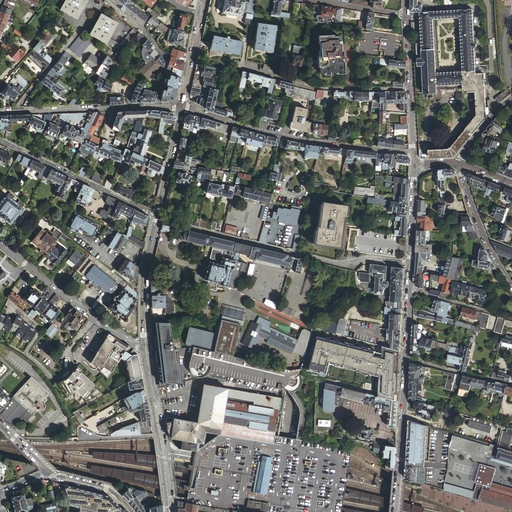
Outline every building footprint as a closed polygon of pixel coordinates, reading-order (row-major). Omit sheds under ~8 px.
[(65,0),(60,10),(76,19),(87,0),(65,0)] [(143,13),(142,14),(126,1),(124,0),(109,0),(140,24),(146,18),(145,17),(146,15),(143,13)] [(124,0),(126,1),(142,14),(143,13),(131,4),(132,2),(129,0),(124,0)] [(223,7),(222,12),(231,14),(242,17),(243,12),(245,2),(244,1),(241,0),(224,0),(224,3),(222,3),(222,6),(223,7)] [(251,25),(253,13),(255,0),(249,0),(249,3),(246,13),(246,17),(245,23),(251,25)] [(273,0),(273,1),(274,2),(273,12),(271,11),(270,16),(287,18),(289,18),(290,14),(280,12),(282,3),(283,3),(284,0),(283,0),(273,0)] [(418,0),(410,0),(411,11),(417,11),(421,11),(422,11),(422,4),(418,3),(418,0)] [(2,6),(0,11),(9,15),(10,15),(12,10),(2,6)] [(335,19),(336,9),(322,6),(322,11),(321,11),(320,15),(321,15),(321,16),(323,16),(323,17),(325,17),(329,17),(329,18),(335,19)] [(417,54),(418,54),(422,54),(422,50),(438,49),(436,18),(460,17),(462,71),(439,72),(439,88),(440,95),(436,95),(436,98),(442,97),(442,88),(464,87),(464,91),(474,91),(475,114),(455,138),(454,137),(448,137),(446,139),(434,140),(434,150),(428,150),(428,153),(428,158),(454,156),(486,117),(486,108),(486,107),(484,67),(487,67),(487,62),(479,62),(479,65),(482,65),(482,67),(475,67),(474,49),(475,50),(477,50),(479,49),(479,47),(477,45),(475,45),(474,46),(473,9),(422,11),(421,11),(421,16),(422,42),(419,42),(419,43),(416,43),(417,54)] [(9,15),(0,11),(0,21),(6,23),(9,15)] [(365,25),(364,29),(371,30),(374,13),(368,12),(368,16),(367,16),(366,25),(365,25)] [(179,13),(176,29),(182,30),(183,27),(183,26),(184,26),(185,20),(187,19),(188,17),(186,16),(186,15),(179,13)] [(134,37),(139,32),(134,28),(120,44),(109,38),(117,23),(101,14),(89,34),(122,52),(124,50),(134,37)] [(152,16),(148,21),(153,24),(157,19),(153,16),(152,16)] [(154,25),(157,27),(161,23),(157,20),(157,19),(153,24),(154,25)] [(258,22),(254,49),(263,50),(272,52),(276,25),(258,22)] [(161,23),(157,27),(156,28),(161,32),(165,27),(161,23)] [(183,31),(170,29),(167,42),(170,42),(170,43),(181,46),(183,39),(182,38),(182,35),(183,31)] [(50,31),(40,42),(45,47),(55,36),(50,31)] [(153,44),(139,32),(134,37),(140,42),(146,47),(147,45),(151,48),(152,47),(153,44)] [(319,35),(319,43),(320,50),(318,50),(318,55),(320,55),(320,58),(317,58),(318,67),(319,67),(320,73),(344,72),(343,53),(341,54),(341,46),(341,43),(337,43),(337,40),(339,40),(338,36),(333,36),(333,34),(319,35)] [(212,43),(210,49),(225,52),(239,55),(242,41),(229,38),(229,36),(227,36),(227,38),(213,35),(212,43)] [(39,42),(32,49),(49,63),(52,60),(46,55),(45,55),(45,54),(42,51),(41,52),(41,51),(39,49),(40,47),(42,45),(39,42)] [(14,44),(7,53),(17,62),(24,53),(24,52),(21,49),(21,50),(14,44)] [(294,44),(293,55),(303,56),(304,46),(294,44)] [(173,48),(170,56),(171,56),(176,58),(176,59),(181,61),(184,62),(186,53),(180,51),(173,48)] [(49,63),(32,49),(28,54),(45,68),(49,63)] [(422,54),(418,54),(419,70),(423,70),(424,95),(428,95),(428,99),(436,99),(436,98),(436,95),(440,95),(439,88),(439,72),(438,49),(422,50),(422,54)] [(159,64),(160,65),(164,62),(153,50),(149,54),(152,56),(154,59),(159,64)] [(67,59),(67,60),(68,60),(71,57),(65,52),(62,55),(67,59)] [(59,63),(62,66),(67,60),(67,59),(62,55),(57,62),(59,63)] [(293,55),(291,55),(291,57),(292,57),(291,64),(301,66),(303,56),(293,55)] [(108,63),(111,59),(106,56),(101,64),(106,67),(108,63)] [(146,77),(159,64),(154,59),(152,56),(144,64),(145,65),(142,67),(141,67),(139,69),(143,73),(146,77)] [(405,67),(404,61),(387,59),(378,57),(376,57),(375,58),(374,59),(374,60),(374,61),(374,63),(376,64),(379,64),(405,67)] [(177,68),(182,70),(184,62),(181,61),(176,59),(176,58),(173,67),(177,68)] [(111,59),(108,63),(115,68),(117,64),(113,61),(111,59)] [(55,74),(62,66),(59,63),(57,62),(55,64),(50,70),(55,74)] [(101,64),(96,72),(98,74),(99,75),(100,76),(106,67),(101,64)] [(203,86),(206,87),(211,88),(214,89),(217,79),(214,78),(217,68),(205,65),(205,66),(204,69),(203,69),(201,75),(204,76),(202,82),(204,83),(203,86)] [(174,76),(181,78),(182,70),(177,68),(173,67),(168,66),(167,70),(166,71),(170,72),(169,75),(174,76)] [(128,74),(122,69),(120,71),(118,76),(117,77),(130,84),(133,82),(135,79),(128,74)] [(47,74),(52,78),(55,74),(50,70),(47,74)] [(246,72),(242,71),(240,79),(237,91),(242,92),(243,88),(247,79),(248,79),(248,80),(252,81),(253,82),(256,82),(261,83),(260,86),(268,88),(270,82),(270,78),(246,72)] [(50,89),(53,86),(56,81),(52,78),(47,74),(43,79),(41,82),(50,89)] [(159,100),(161,102),(163,101),(173,99),(177,97),(181,78),(174,76),(169,75),(168,78),(165,77),(164,82),(166,83),(166,84),(167,86),(166,90),(163,89),(162,90),(159,100)] [(56,81),(53,86),(50,89),(52,90),(57,94),(60,97),(62,99),(67,93),(70,96),(75,90),(63,80),(59,77),(56,81)] [(108,92),(111,85),(107,83),(101,80),(102,79),(99,77),(98,78),(94,84),(98,86),(103,89),(108,92)] [(267,91),(267,93),(272,94),(275,80),(273,79),(270,78),(270,82),(268,88),(267,91)] [(145,86),(146,85),(138,81),(133,92),(141,96),(142,92),(145,86)] [(294,87),(294,84),(284,82),(281,81),(279,86),(285,88),(285,89),(285,91),(285,92),(286,93),(287,93),(286,95),(291,97),(292,94),(294,87)] [(10,88),(10,87),(6,84),(0,91),(0,93),(4,97),(3,98),(6,100),(8,98),(10,99),(12,101),(18,94),(13,90),(13,89),(11,87),(10,88)] [(12,84),(10,87),(10,88),(11,87),(13,89),(13,90),(18,94),(20,91),(12,84)] [(139,99),(138,103),(140,102),(155,102),(156,96),(157,91),(149,89),(148,87),(146,86),(145,86),(142,92),(141,96),(139,99)] [(192,86),(190,94),(191,94),(192,96),(194,96),(196,95),(197,96),(197,94),(200,95),(201,88),(192,86)] [(211,112),(212,112),(213,106),(214,105),(215,100),(215,98),(217,90),(214,89),(211,88),(206,87),(205,92),(206,93),(206,94),(203,93),(202,94),(202,96),(201,95),(200,98),(199,98),(199,99),(198,98),(197,99),(196,102),(197,103),(197,104),(204,108),(211,112)] [(317,92),(294,87),(292,94),(296,96),(315,100),(316,96),(317,92)] [(496,98),(499,102),(510,94),(506,89),(496,98)] [(370,101),(372,101),(373,92),(358,91),(349,91),(349,97),(349,100),(359,100),(363,101),(363,100),(370,101)] [(399,97),(399,91),(395,91),(384,92),(385,103),(386,103),(400,103),(399,97)] [(130,99),(132,103),(133,103),(138,103),(139,99),(141,96),(133,92),(130,99)] [(77,99),(74,97),(71,100),(67,105),(72,105),(77,99)] [(109,97),(109,104),(110,105),(127,105),(127,104),(126,103),(125,103),(125,102),(125,101),(125,100),(124,100),(124,97),(123,97),(109,97)] [(262,112),(260,122),(261,122),(268,123),(270,118),(277,120),(280,107),(282,108),(283,102),(269,99),(266,113),(262,112)] [(215,100),(214,105),(213,106),(212,112),(217,114),(227,117),(227,115),(230,116),(232,110),(222,107),(222,104),(221,102),(215,100)] [(307,132),(308,132),(309,129),(309,125),(310,123),(310,121),(304,120),(307,109),(295,106),(291,121),(290,121),(289,127),(290,127),(290,128),(307,132)] [(385,111),(379,110),(379,111),(379,115),(379,123),(389,123),(389,120),(384,119),(385,111)] [(124,111),(117,112),(111,129),(117,131),(118,128),(120,123),(122,117),(124,111)] [(160,118),(157,132),(161,134),(162,134),(164,123),(167,123),(167,122),(170,123),(174,123),(176,117),(173,113),(172,113),(162,111),(160,118)] [(89,123),(91,124),(96,113),(97,112),(90,113),(86,122),(87,122),(89,123)] [(77,113),(70,113),(66,122),(59,136),(62,138),(64,137),(65,136),(71,139),(76,129),(73,128),(74,127),(69,124),(68,125),(66,125),(68,121),(69,122),(69,120),(73,121),(77,113)] [(66,122),(70,113),(61,114),(62,120),(66,122)] [(103,117),(96,113),(91,124),(97,128),(103,117)] [(33,115),(9,116),(8,123),(10,124),(11,123),(11,121),(26,121),(26,123),(29,123),(33,115)] [(33,115),(29,123),(28,125),(36,128),(35,130),(39,132),(40,132),(41,131),(45,123),(41,121),(34,117),(35,115),(33,115)] [(187,131),(188,129),(189,125),(190,117),(191,115),(190,115),(185,117),(182,130),(187,131)] [(197,116),(191,115),(190,117),(189,125),(188,129),(193,130),(194,125),(195,121),(197,116)] [(9,116),(1,116),(0,121),(0,122),(0,129),(4,130),(4,129),(7,130),(8,123),(9,116)] [(198,131),(199,128),(201,118),(199,117),(197,116),(195,121),(194,125),(193,130),(198,131)] [(137,136),(140,127),(141,125),(144,117),(141,117),(139,121),(137,120),(131,135),(130,134),(124,148),(125,149),(130,151),(131,152),(133,147),(136,140),(137,136)] [(201,118),(199,128),(205,130),(206,127),(225,134),(228,125),(210,120),(201,118)] [(313,126),(309,125),(309,129),(308,132),(326,134),(327,125),(324,124),(324,121),(315,119),(314,123),(313,123),(313,126)] [(505,129),(493,120),(484,132),(490,136),(494,130),(495,131),(496,129),(502,133),(505,129)] [(60,127),(49,122),(45,132),(56,137),(60,127)] [(90,127),(86,125),(84,129),(81,128),(80,130),(78,129),(78,130),(76,129),(71,139),(81,144),(84,139),(87,132),(90,127)] [(240,129),(233,127),(230,135),(238,138),(239,136),(240,129)] [(150,130),(145,129),(143,128),(140,137),(137,136),(136,140),(140,142),(146,144),(150,130)] [(248,131),(240,129),(239,136),(246,138),(247,135),(248,131)] [(247,135),(246,138),(245,143),(261,147),(262,142),(263,140),(264,135),(261,135),(248,131),(247,135)] [(84,139),(96,145),(98,139),(98,138),(92,135),(92,134),(87,132),(84,139)] [(181,137),(179,146),(183,147),(184,143),(184,142),(187,133),(185,133),(184,138),(181,137)] [(377,146),(385,147),(386,135),(384,134),(383,138),(378,137),(377,146)] [(279,139),(264,135),(263,140),(262,142),(270,144),(277,145),(279,139)] [(385,147),(393,148),(394,139),(388,139),(388,135),(386,135),(385,147)] [(396,139),(394,139),(393,148),(407,149),(409,148),(408,143),(403,144),(402,141),(401,141),(401,137),(397,137),(396,139)] [(485,137),(481,149),(494,153),(498,140),(489,137),(489,138),(485,137)] [(95,151),(97,146),(96,145),(84,139),(81,144),(79,149),(81,151),(83,150),(85,146),(91,149),(90,151),(90,152),(93,153),(94,153),(95,151)] [(96,145),(97,146),(110,152),(112,146),(108,144),(98,139),(96,145)] [(285,149),(285,150),(287,150),(288,148),(291,148),(300,150),(300,143),(298,143),(294,142),(287,140),(285,149)] [(142,157),(142,155),(146,144),(140,142),(139,146),(136,145),(135,148),(133,147),(131,152),(134,153),(139,155),(142,157)] [(112,146),(110,152),(108,157),(113,159),(112,159),(115,160),(119,162),(121,159),(124,148),(122,147),(121,151),(115,148),(117,145),(113,143),(112,146)] [(300,143),(300,150),(305,150),(304,157),(317,159),(318,153),(320,146),(317,146),(310,145),(305,144),(303,144),(300,143)] [(3,146),(0,151),(0,160),(6,163),(11,154),(7,153),(9,149),(3,146)] [(108,157),(110,152),(97,146),(95,151),(105,156),(102,163),(103,164),(105,166),(108,157)] [(341,148),(320,146),(318,153),(320,155),(324,156),(326,154),(326,152),(340,154),(341,148)] [(145,158),(142,157),(139,155),(134,153),(133,155),(131,154),(132,153),(130,152),(130,151),(125,149),(124,148),(121,159),(124,161),(123,162),(129,165),(130,163),(131,161),(134,162),(142,166),(142,165),(145,158)] [(344,149),(341,148),(340,154),(326,152),(326,154),(346,157),(347,149),(344,149)] [(174,161),(174,162),(189,165),(190,161),(191,156),(187,154),(187,152),(188,150),(184,149),(182,155),(185,156),(183,162),(180,162),(175,161),(174,161)] [(357,150),(347,149),(346,157),(345,158),(344,162),(352,163),(353,157),(356,158),(356,156),(357,150)] [(201,155),(192,152),(192,153),(191,156),(190,161),(197,163),(198,159),(199,159),(201,155)] [(31,160),(18,153),(16,157),(15,160),(19,162),(24,164),(28,166),(31,160)] [(397,155),(391,154),(390,159),(390,161),(389,161),(389,163),(396,163),(397,155)] [(408,156),(397,155),(396,163),(396,166),(398,166),(399,162),(409,163),(410,158),(408,156)] [(158,164),(154,162),(150,160),(146,158),(145,158),(142,165),(146,167),(158,173),(158,172),(162,174),(164,167),(162,166),(158,164)] [(47,167),(31,160),(28,166),(24,175),(14,193),(15,194),(16,195),(26,177),(25,176),(30,168),(39,172),(37,177),(41,179),(43,175),(45,170),(47,167)] [(174,162),(173,166),(180,168),(180,165),(183,166),(182,168),(191,170),(190,173),(196,174),(198,167),(189,165),(174,162)] [(276,180),(277,177),(280,167),(281,163),(279,162),(277,167),(275,166),(274,169),(273,172),(270,172),(268,178),(276,180)] [(84,177),(85,173),(88,166),(85,164),(83,168),(81,167),(78,174),(84,177)] [(500,166),(498,171),(502,173),(505,174),(508,166),(506,165),(505,166),(505,167),(500,166)] [(57,172),(47,167),(45,170),(43,175),(57,181),(56,183),(56,184),(58,185),(56,188),(59,190),(61,184),(65,176),(57,172)] [(211,169),(198,167),(196,174),(195,179),(198,179),(199,179),(200,175),(199,173),(203,174),(201,181),(202,183),(204,183),(203,185),(202,187),(200,196),(201,197),(200,200),(204,201),(206,192),(208,182),(208,181),(209,174),(211,169)] [(438,198),(438,203),(439,203),(444,204),(445,176),(445,175),(445,168),(438,169),(438,176),(436,176),(436,186),(438,186),(438,191),(440,191),(440,193),(440,198),(438,198)] [(221,172),(219,171),(215,170),(211,169),(209,174),(223,177),(224,172),(221,172)] [(183,173),(178,172),(175,181),(189,185),(192,175),(187,174),(186,173),(186,172),(185,172),(184,172),(184,173),(183,173)] [(230,174),(224,172),(223,177),(221,185),(218,196),(231,199),(231,197),(234,188),(229,187),(229,186),(226,185),(225,186),(223,185),(224,182),(225,177),(227,178),(228,175),(230,176),(230,174)] [(394,178),(394,182),(399,182),(408,184),(409,180),(409,173),(405,172),(404,172),(403,178),(399,177),(399,179),(394,178)] [(92,180),(99,184),(102,176),(95,173),(92,180)] [(467,175),(468,179),(476,182),(475,182),(478,184),(478,183),(483,185),(483,184),(484,185),(486,180),(469,173),(467,175)] [(61,184),(59,190),(56,196),(63,199),(65,195),(64,194),(66,190),(67,188),(67,187),(69,183),(70,183),(71,179),(65,176),(61,184)] [(104,187),(110,189),(112,182),(106,180),(104,187)] [(501,186),(490,181),(486,190),(485,193),(489,195),(491,193),(493,189),(498,191),(501,186)] [(208,182),(206,192),(211,194),(210,195),(217,197),(217,196),(218,196),(221,185),(208,182)] [(399,182),(399,185),(398,196),(408,196),(408,184),(399,182)] [(101,193),(82,184),(80,190),(74,203),(84,207),(85,206),(85,207),(86,206),(87,206),(87,205),(88,204),(88,203),(87,202),(86,202),(89,201),(90,198),(93,197),(96,199),(98,198),(101,193)] [(114,191),(131,199),(132,195),(133,193),(129,191),(122,188),(123,186),(119,184),(118,185),(117,185),(114,191)] [(270,203),(271,201),(272,194),(264,192),(265,189),(262,188),(261,191),(255,190),(255,189),(255,188),(251,187),(251,189),(234,186),(234,188),(231,197),(231,199),(233,200),(234,199),(235,195),(251,199),(270,203)] [(511,190),(505,187),(503,193),(511,196),(511,190)] [(0,201),(0,216),(4,220),(10,224),(19,214),(20,215),(24,210),(23,209),(23,208),(6,194),(0,201)] [(235,195),(234,199),(246,201),(266,206),(266,207),(264,206),(261,219),(265,221),(270,203),(251,199),(235,195)] [(368,197),(367,202),(378,204),(379,202),(390,204),(389,211),(407,212),(408,203),(402,202),(396,201),(381,199),(376,198),(375,198),(373,197),(368,197)] [(424,201),(419,200),(418,215),(431,215),(431,212),(424,212),(424,201)] [(135,209),(118,201),(113,213),(111,217),(117,220),(119,215),(120,214),(124,216),(125,215),(126,215),(132,218),(135,209)] [(347,205),(323,201),(319,227),(317,226),(314,243),(338,246),(342,224),(343,218),(343,216),(345,216),(347,205)] [(506,217),(508,210),(496,206),(495,207),(494,206),(493,207),(492,209),(493,210),(494,210),(492,215),(497,217),(497,218),(502,220),(504,216),(506,217)] [(279,213),(278,220),(296,224),(299,213),(293,212),(293,211),(283,208),(283,210),(278,208),(277,213),(279,213)] [(148,216),(135,209),(132,218),(131,221),(131,222),(145,226),(148,216)] [(389,213),(395,214),(394,217),(407,219),(407,212),(389,211),(389,213)] [(39,223),(43,218),(42,217),(36,212),(32,217),(39,223)] [(93,234),(97,227),(75,214),(67,227),(77,233),(80,230),(86,236),(88,237),(89,237),(90,237),(92,236),(92,235),(93,234)] [(420,230),(427,230),(432,230),(432,220),(430,220),(431,215),(418,215),(418,220),(420,220),(420,230)] [(467,230),(469,230),(476,230),(473,225),(469,216),(463,216),(463,224),(467,224),(467,230)] [(406,236),(407,219),(394,217),(394,221),(393,222),(393,225),(394,226),(394,233),(392,232),(392,231),(389,231),(389,232),(388,232),(387,233),(399,235),(406,236)] [(198,227),(207,229),(209,221),(200,219),(198,227)] [(226,224),(224,232),(236,234),(238,227),(226,224)] [(508,229),(509,228),(503,226),(501,231),(502,231),(500,238),(508,241),(508,240),(509,240),(510,238),(509,237),(510,234),(511,234),(511,232),(511,231),(511,230),(508,229)] [(269,228),(264,227),(259,242),(265,243),(269,228)] [(63,234),(62,233),(59,231),(56,228),(52,233),(49,231),(47,233),(42,229),(32,241),(41,249),(41,250),(40,251),(40,252),(39,253),(40,254),(40,255),(41,256),(42,256),(44,256),(45,255),(49,251),(53,246),(58,240),(63,234)] [(227,282),(229,283),(230,283),(230,282),(231,282),(232,281),(233,281),(234,281),(235,281),(238,270),(234,269),(233,269),(235,260),(236,261),(239,253),(248,255),(247,256),(248,258),(255,260),(255,259),(284,266),(284,269),(289,270),(293,257),(294,256),(276,252),(181,228),(179,238),(207,245),(212,246),(209,259),(213,259),(212,262),(208,261),(204,279),(208,280),(207,284),(206,284),(205,284),(205,287),(205,288),(214,291),(215,290),(215,287),(215,286),(214,286),(215,282),(219,283),(219,284),(226,286),(227,282)] [(115,232),(109,229),(107,233),(110,235),(111,232),(114,234),(107,247),(118,253),(126,238),(121,235),(115,232)] [(417,230),(417,243),(428,243),(428,238),(427,238),(427,230),(420,230),(417,230)] [(63,234),(58,240),(65,245),(70,239),(63,234)] [(143,249),(144,243),(138,239),(135,244),(143,249)] [(511,248),(491,241),(493,245),(497,253),(511,259),(511,261),(511,262),(511,261),(511,248)] [(428,243),(417,243),(416,251),(427,252),(431,253),(432,243),(428,243)] [(45,255),(50,259),(52,261),(52,262),(53,263),(53,264),(54,264),(55,264),(56,265),(67,251),(62,248),(62,249),(60,247),(57,250),(53,246),(49,251),(45,255)] [(479,260),(492,262),(485,249),(481,249),(479,260)] [(74,273),(78,269),(84,261),(87,257),(83,254),(81,256),(75,250),(68,258),(76,265),(74,267),(71,271),(74,273)] [(427,252),(416,251),(416,261),(415,271),(421,272),(422,259),(426,260),(427,252)] [(84,261),(78,269),(106,292),(107,290),(109,292),(110,292),(110,293),(111,293),(112,292),(113,291),(115,288),(122,280),(96,260),(89,254),(89,255),(87,257),(84,261)] [(445,276),(453,278),(460,257),(453,256),(450,256),(445,276)] [(453,278),(459,279),(464,258),(460,257),(453,278)] [(76,265),(68,258),(66,261),(74,267),(76,265)] [(139,267),(140,264),(134,262),(133,263),(126,259),(118,271),(123,274),(126,276),(125,276),(126,276),(128,277),(129,279),(134,280),(135,279),(138,266),(139,267)] [(494,269),(496,267),(492,262),(479,260),(473,259),(473,264),(474,266),(478,266),(478,267),(491,269),(491,268),(492,268),(494,269)] [(387,266),(371,264),(370,273),(361,273),(360,272),(360,278),(361,278),(361,281),(376,281),(375,293),(379,293),(384,293),(384,289),(386,289),(386,287),(386,286),(388,286),(389,285),(389,281),(388,280),(386,280),(387,266)] [(399,267),(390,266),(390,273),(392,273),(392,276),(404,277),(404,273),(404,268),(399,267)] [(421,272),(415,271),(415,284),(416,286),(423,288),(423,284),(424,275),(424,272),(421,272)] [(429,293),(447,298),(448,293),(449,294),(450,290),(453,280),(453,278),(445,276),(431,274),(430,279),(431,279),(438,281),(438,283),(444,284),(442,293),(430,290),(429,293)] [(58,281),(63,286),(69,281),(64,276),(58,281)] [(459,293),(462,283),(453,280),(450,290),(459,293)] [(471,286),(462,283),(459,293),(458,296),(459,297),(461,297),(462,297),(463,294),(468,296),(471,286)] [(137,299),(138,294),(128,285),(125,289),(137,299)] [(45,294),(49,289),(45,286),(41,291),(45,294)] [(468,296),(477,298),(480,288),(471,286),(468,296)] [(480,288),(477,298),(486,301),(488,291),(480,288)] [(13,292),(21,298),(23,295),(15,289),(13,292)] [(32,291),(30,289),(22,299),(32,307),(41,296),(33,289),(32,291)] [(137,300),(137,299),(125,289),(124,290),(119,296),(116,296),(114,299),(113,299),(112,299),(111,300),(109,298),(107,301),(109,302),(107,305),(107,306),(108,307),(108,308),(107,308),(107,310),(108,310),(109,311),(110,311),(111,311),(112,310),(122,318),(122,319),(122,320),(122,321),(123,322),(124,322),(125,322),(126,322),(127,321),(127,320),(127,319),(127,318),(127,317),(133,309),(134,309),(134,308),(134,307),(135,306),(134,305),(134,304),(137,300)] [(7,298),(16,305),(21,298),(13,292),(12,291),(8,297),(8,298),(7,298)] [(155,294),(150,294),(150,308),(165,308),(165,294),(160,294),(159,293),(156,293),(155,294)] [(391,302),(403,303),(403,294),(391,293),(391,302)] [(165,311),(174,311),(174,297),(165,297),(165,311)] [(29,313),(27,315),(31,318),(36,312),(39,314),(40,314),(46,306),(48,304),(41,298),(29,313)] [(440,305),(442,300),(435,298),(432,309),(439,311),(440,307),(441,307),(441,306),(441,305),(440,305)] [(276,314),(278,310),(254,299),(253,303),(262,307),(260,311),(272,317),(274,313),(276,314)] [(440,307),(439,311),(438,314),(440,315),(443,316),(445,316),(449,302),(442,300),(440,305),(441,305),(441,306),(441,307),(440,307)] [(353,305),(344,303),(340,318),(349,319),(350,317),(350,314),(351,311),(352,309),(353,305)] [(46,306),(40,314),(50,322),(60,311),(55,307),(54,308),(49,304),(47,307),(46,306)] [(482,312),(462,306),(460,314),(480,319),(482,312)] [(414,307),(413,307),(413,313),(419,313),(426,316),(427,311),(419,308),(417,308),(414,307)] [(77,314),(78,312),(74,308),(61,324),(66,328),(67,326),(68,324),(71,327),(74,326),(76,324),(80,319),(81,319),(81,316),(80,316),(77,314)] [(443,316),(440,315),(438,314),(427,311),(426,316),(437,319),(442,321),(442,318),(443,316)] [(490,314),(482,312),(480,319),(478,326),(480,327),(486,329),(490,314)] [(390,329),(401,330),(401,327),(402,316),(402,314),(401,314),(398,314),(394,313),(393,313),(391,313),(391,315),(391,326),(390,329)] [(0,328),(8,332),(10,328),(17,332),(16,334),(23,338),(23,339),(30,343),(35,331),(28,328),(29,327),(22,323),(22,321),(15,317),(13,321),(6,317),(5,318),(0,315),(0,328)] [(505,319),(498,316),(494,331),(502,334),(503,330),(505,319)] [(292,351),(304,356),(309,337),(310,331),(304,328),(302,329),(297,339),(269,326),(271,321),(261,317),(259,321),(257,320),(256,323),(251,321),(244,337),(256,343),(259,336),(267,339),(265,342),(291,354),(292,351)] [(349,319),(340,318),(339,323),(337,333),(345,335),(346,334),(347,328),(347,327),(349,319)] [(214,350),(233,354),(240,325),(221,320),(214,350)] [(336,333),(337,333),(339,323),(327,320),(325,330),(336,333)] [(169,322),(156,321),(160,354),(163,378),(163,386),(166,385),(182,382),(186,381),(198,377),(202,377),(204,376),(205,375),(204,375),(203,375),(202,376),(201,376),(200,376),(199,376),(198,376),(197,376),(196,375),(195,375),(194,374),(193,373),(192,373),(192,372),(191,372),(191,371),(190,370),(190,369),(189,368),(189,367),(189,366),(189,365),(193,346),(190,345),(186,348),(181,348),(177,322),(169,322)] [(419,324),(413,323),(412,338),(421,339),(421,338),(422,338),(425,338),(426,336),(421,335),(422,334),(420,333),(421,330),(422,330),(423,325),(419,324)] [(57,330),(51,324),(46,330),(45,332),(51,337),(57,330)] [(214,331),(190,326),(186,342),(191,343),(192,341),(210,346),(214,331)] [(394,348),(400,350),(401,331),(401,330),(390,329),(384,328),(384,332),(383,335),(387,335),(387,338),(387,340),(388,340),(388,341),(390,342),(391,342),(392,342),(392,345),(392,346),(392,348),(394,348)] [(503,330),(502,334),(501,337),(502,337),(501,343),(511,346),(511,336),(507,335),(508,331),(503,330)] [(129,382),(141,375),(137,355),(137,353),(136,352),(136,351),(134,350),(133,349),(114,337),(108,334),(90,363),(107,378),(120,357),(125,360),(129,382)] [(378,395),(398,400),(398,391),(400,350),(394,348),(392,348),(384,346),(383,357),(374,355),(374,350),(319,336),(311,368),(332,374),(335,364),(343,366),(342,369),(356,373),(356,376),(374,380),(375,377),(380,378),(379,389),(379,392),(378,395)] [(244,337),(241,343),(253,348),(256,343),(244,337)] [(422,338),(420,346),(427,347),(426,348),(427,349),(429,350),(431,349),(431,348),(433,348),(433,347),(435,347),(435,341),(435,337),(433,337),(433,339),(431,339),(425,338),(422,338)] [(421,339),(412,338),(411,349),(411,353),(411,354),(418,355),(419,356),(420,350),(420,347),(420,346),(422,338),(421,338),(421,339)] [(50,343),(47,341),(40,349),(43,351),(46,347),(47,348),(48,348),(50,345),(51,345),(51,343),(50,343)] [(446,343),(435,341),(435,347),(449,350),(450,346),(451,342),(447,341),(447,343),(446,343)] [(461,364),(459,370),(466,371),(473,343),(466,341),(465,345),(461,364)] [(450,346),(449,350),(449,354),(447,360),(461,364),(465,345),(461,345),(459,353),(455,352),(456,347),(450,346)] [(279,366),(276,364),(233,354),(214,350),(193,346),(189,365),(189,366),(189,367),(189,368),(190,369),(190,370),(191,371),(191,372),(192,372),(192,373),(193,373),(194,374),(195,375),(196,375),(197,376),(198,376),(199,376),(200,376),(201,376),(202,376),(203,375),(204,375),(205,375),(207,374),(210,377),(224,379),(225,378),(226,375),(264,385),(278,389),(280,387),(282,389),(283,389),(284,390),(285,390),(287,390),(288,391),(289,391),(290,391),(292,390),(293,390),(294,390),(296,389),(298,388),(299,386),(300,384),(301,383),(301,382),(301,381),(301,380),(301,378),(300,377),(300,376),(299,375),(299,373),(298,373),(297,372),(296,371),(294,370),(292,370),(289,369),(280,367),(280,366),(279,366)] [(0,408),(11,396),(0,386),(0,378),(8,369),(0,362),(0,408)] [(410,364),(410,379),(422,382),(423,383),(425,376),(421,375),(422,371),(424,371),(426,370),(426,368),(425,366),(411,363),(410,364)] [(88,404),(103,396),(93,387),(94,386),(75,368),(64,380),(56,385),(63,398),(75,391),(83,398),(84,397),(86,399),(85,400),(88,404)] [(493,371),(492,377),(510,382),(511,375),(506,374),(506,372),(499,370),(498,372),(493,371)] [(462,375),(455,373),(453,381),(460,383),(462,375)] [(129,389),(143,386),(141,375),(129,382),(128,383),(129,389)] [(462,375),(460,383),(458,392),(467,394),(470,383),(472,377),(462,375)] [(484,380),(472,377),(470,383),(475,385),(475,384),(477,384),(477,387),(481,388),(484,380)] [(11,396),(0,408),(0,415),(8,423),(11,420),(14,423),(18,418),(22,418),(23,418),(22,418),(26,421),(37,409),(38,409),(39,409),(41,409),(42,409),(43,408),(43,407),(43,406),(43,405),(42,403),(44,401),(42,399),(45,395),(28,379),(11,396)] [(410,399),(416,400),(421,402),(422,397),(416,395),(416,391),(418,391),(418,389),(421,389),(421,388),(422,382),(410,379),(410,399)] [(495,383),(484,380),(481,388),(487,390),(488,389),(489,387),(491,388),(488,400),(490,401),(491,398),(493,392),(494,388),(495,383)] [(396,426),(398,400),(387,397),(383,396),(382,396),(378,395),(367,393),(363,392),(357,391),(344,387),(326,382),(325,397),(322,397),(321,401),(325,401),(325,403),(325,409),(335,410),(335,405),(335,395),(339,395),(342,395),(342,396),(343,396),(363,401),(363,402),(364,402),(365,403),(369,403),(369,404),(372,404),(372,403),(376,404),(377,406),(384,406),(385,405),(384,409),(389,410),(389,412),(389,419),(388,419),(388,424),(388,425),(396,426)] [(505,391),(507,385),(495,383),(494,388),(501,390),(505,391)] [(220,426),(227,389),(203,385),(197,421),(196,423),(220,427),(220,426)] [(129,394),(122,399),(125,405),(124,406),(121,407),(123,411),(129,409),(144,401),(142,389),(134,391),(131,393),(132,396),(130,396),(129,394)] [(167,429),(169,437),(183,440),(183,443),(182,448),(195,450),(196,447),(197,442),(202,443),(203,434),(207,432),(270,443),(270,440),(271,434),(278,398),(227,389),(220,426),(220,427),(196,423),(169,417),(167,418),(166,419),(166,420),(166,421),(166,423),(167,429)] [(335,395),(335,405),(341,405),(342,399),(343,396),(342,396),(342,395),(339,395),(335,395)] [(141,421),(150,418),(146,400),(144,401),(129,409),(130,413),(138,409),(141,421)] [(431,418),(434,406),(421,402),(416,400),(416,402),(415,401),(414,405),(415,405),(415,407),(418,408),(417,411),(417,412),(424,414),(423,416),(431,418)] [(452,416),(453,411),(449,410),(445,408),(442,408),(441,412),(452,416)] [(74,415),(80,424),(86,421),(83,414),(80,415),(77,410),(72,413),(74,415)] [(489,433),(492,423),(470,416),(467,426),(489,433)] [(77,425),(72,417),(69,418),(69,426),(77,426),(77,425)] [(408,419),(407,446),(426,449),(427,425),(408,419)] [(110,435),(110,436),(141,435),(139,422),(122,428),(110,435)] [(102,434),(108,431),(104,424),(97,427),(100,432),(101,432),(102,434)] [(497,446),(510,450),(511,443),(511,428),(503,426),(502,428),(497,446)] [(372,429),(361,427),(359,437),(370,439),(372,429)] [(292,438),(287,437),(271,434),(270,440),(270,443),(218,433),(195,450),(193,464),(188,464),(187,468),(192,468),(189,485),(184,484),(183,489),(188,489),(187,498),(176,496),(176,499),(177,511),(340,511),(341,511),(344,496),(345,491),(348,473),(352,451),(337,446),(322,443),(302,439),(299,439),(292,438)] [(496,446),(454,433),(450,445),(485,456),(486,455),(486,454),(493,456),(496,446)] [(388,466),(394,467),(395,453),(394,453),(395,446),(386,445),(373,443),(372,451),(381,453),(381,457),(388,458),(388,466)] [(407,446),(406,460),(425,462),(426,449),(407,446)] [(511,450),(510,450),(497,446),(496,446),(493,456),(492,457),(492,459),(497,461),(498,460),(511,464),(511,450)] [(465,494),(480,498),(490,466),(481,463),(475,481),(477,482),(474,490),(474,492),(467,490),(465,494)] [(406,465),(405,478),(409,479),(422,482),(422,466),(406,465)] [(480,498),(511,507),(511,494),(490,489),(492,481),(496,468),(490,466),(480,498)] [(446,489),(465,494),(467,490),(474,492),(474,490),(450,484),(452,470),(448,469),(445,486),(446,487),(446,489)] [(490,489),(511,494),(511,487),(492,481),(490,489)] [(62,484),(68,495),(67,505),(78,508),(79,510),(78,511),(111,511),(113,511),(119,510),(122,509),(111,497),(109,496),(62,484)] [(121,494),(127,500),(132,497),(128,490),(131,489),(131,488),(129,488),(128,488),(126,488),(124,487),(124,486),(123,487),(123,486),(120,489),(118,491),(121,494)] [(149,504),(150,506),(158,503),(154,493),(144,490),(144,491),(146,494),(149,504)] [(137,511),(151,508),(150,506),(149,504),(142,506),(137,499),(146,494),(144,491),(134,496),(132,497),(127,500),(137,511)] [(24,493),(10,497),(14,511),(18,511),(28,510),(26,505),(32,504),(31,499),(25,500),(25,498),(24,493)] [(58,509),(56,502),(44,505),(43,506),(44,509),(42,509),(43,511),(57,509),(58,509)]
